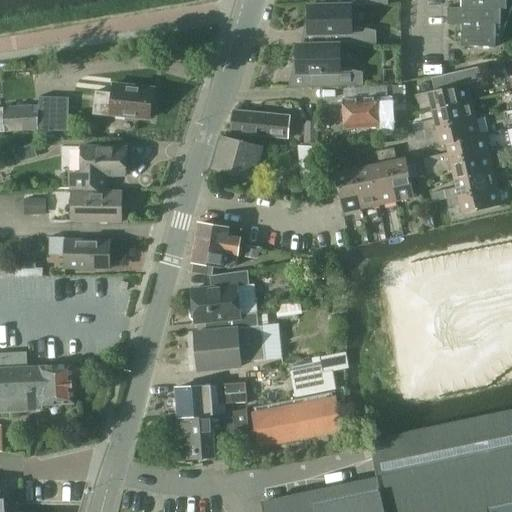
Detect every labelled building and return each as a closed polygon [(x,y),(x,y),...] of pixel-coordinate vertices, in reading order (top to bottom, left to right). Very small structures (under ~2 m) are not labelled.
[(511,0),(462,0),(463,6),(449,6),(449,24),(461,24),(461,45),(494,45),(494,24),(500,24),(500,9),(505,9),(505,0),(511,0)] [(352,24),(351,5),(329,5),(307,5),(308,33),(317,33),(317,44),(340,44),(376,44),(375,29),(352,24)] [(362,70),(340,66),(340,44),(317,44),(300,44),(296,44),(296,58),(296,74),(305,74),(306,86),(362,85),(362,70)] [(467,99),(463,84),(477,81),(481,80),(478,67),(432,78),(435,91),(416,95),(418,104),(430,101),(432,107),(432,110),(467,102),(467,99)] [(95,111),(150,117),(154,86),(115,82),(114,91),(98,89),(95,111)] [(406,86),(393,86),(394,111),(407,110),(406,86)] [(41,94),(40,111),(40,129),(69,127),(70,95),(41,94)] [(390,96),(343,99),(344,128),(378,126),(379,140),(394,139),(393,119),(391,120),(390,96)] [(471,116),(467,102),(432,110),(434,119),(416,123),(417,129),(418,132),(424,130),(472,120),(471,116)] [(33,104),(3,107),(4,132),(40,129),(40,111),(34,111),(33,104)] [(231,110),(231,113),(229,132),(250,136),(288,141),(292,115),(231,110)] [(440,146),(445,145),(445,144),(476,137),(476,135),(475,134),(472,120),(424,130),(426,139),(438,136),(440,142),(440,146)] [(318,145),(317,121),(304,122),(304,146),(315,146),(318,145)] [(487,150),(483,133),(476,135),(476,137),(445,144),(445,145),(447,153),(423,158),(425,165),(426,167),(488,152),(487,150)] [(213,168),(214,168),(248,177),(254,178),(263,146),(256,144),(228,137),(221,135),(213,168)] [(69,187),(73,188),(106,188),(106,182),(106,176),(126,177),(126,147),(80,146),(80,151),(80,171),(69,171),(69,181),(69,187)] [(302,189),(311,188),(319,187),(315,146),(304,146),(298,147),(302,189)] [(396,156),(394,148),(385,150),(387,158),(396,156)] [(379,160),(387,158),(385,150),(377,152),(379,160)] [(491,166),(488,152),(426,167),(428,175),(451,170),(453,176),(454,179),(492,170),(491,166)] [(361,164),(359,156),(350,157),(352,166),(361,164)] [(352,166),(350,157),(342,159),(343,167),(352,166)] [(406,158),(388,162),(396,201),(414,197),(406,158)] [(370,165),(379,205),(396,201),(388,162),(370,165)] [(370,165),(353,169),(361,209),(379,205),(370,165)] [(353,169),(335,173),(343,213),(345,212),(346,215),(360,212),(360,209),(361,209),(353,169)] [(496,186),(492,170),(454,179),(456,188),(431,194),(432,200),(433,202),(446,199),(497,187),(496,186)] [(497,187),(446,199),(448,207),(460,205),(462,214),(501,205),(497,187)] [(122,221),(122,189),(106,188),(73,188),(72,219),(122,221)] [(47,199),(23,200),(24,214),(47,214),(47,199)] [(194,261),(192,271),(212,275),(212,273),(214,263),(221,264),(236,266),(241,239),(227,237),(228,228),(200,224),(194,261)] [(50,237),(49,255),(65,255),(64,266),(108,267),(109,239),(65,238),(65,237),(50,237)] [(245,245),(244,256),(256,257),(257,246),(245,245)] [(32,262),(13,262),(13,276),(36,276),(35,262),(32,262)] [(194,322),(207,321),(208,330),(257,326),(256,314),(255,300),(254,284),(249,284),(248,270),(212,273),(212,275),(213,287),(191,289),(192,306),(191,306),(189,308),(190,317),(192,318),(193,318),(194,322)] [(275,307),(276,315),(301,312),(300,303),(275,307)] [(267,313),(256,314),(257,326),(262,326),(268,325),(267,313)] [(265,359),(262,326),(257,326),(208,330),(194,331),(196,370),(240,366),(239,362),(265,359)] [(0,414),(1,414),(31,412),(29,395),(27,366),(26,349),(0,350),(0,414)] [(332,363),(290,371),(295,397),(337,390),(332,363)] [(71,364),(27,366),(29,395),(42,394),(42,404),(73,403),(71,375),(71,372),(71,370),(71,364)] [(243,382),(208,385),(173,387),(176,418),(213,415),(213,414),(213,406),(212,404),(247,402),(246,381),(243,382)] [(252,408),(256,431),(259,446),(342,429),(339,414),(336,399),(333,400),(332,393),(252,408)] [(176,418),(177,435),(215,432),(215,434),(246,432),(245,425),(247,424),(246,410),(213,416),(213,415),(176,418)] [(511,511),(511,427),(374,457),(378,475),(261,500),(263,511),(511,511)] [(215,432),(177,435),(179,456),(217,453),(215,434),(215,432)]
